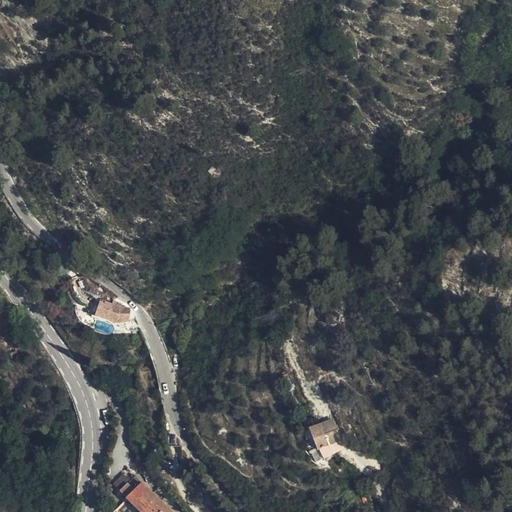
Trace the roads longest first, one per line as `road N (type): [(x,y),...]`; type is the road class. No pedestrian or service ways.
road 1 (tertiary): [(247,511),(182,435),(140,313),(45,234),(0,167)]
road 2 (primary): [(85,511),(92,436),(82,392),(0,268)]
